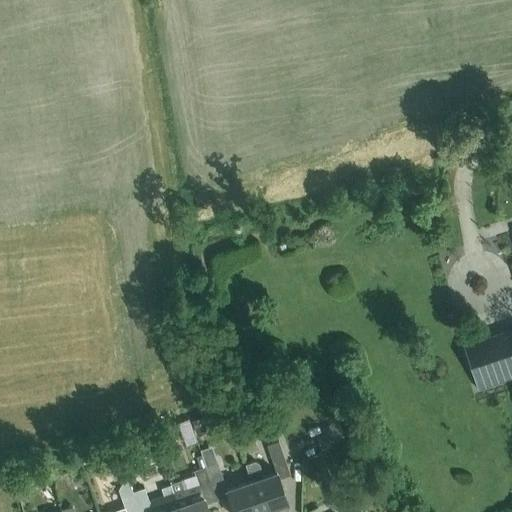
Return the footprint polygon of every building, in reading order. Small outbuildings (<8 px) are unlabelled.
[(511,326),(464,343),(479,389),(511,377),(511,326)] [(320,450),(345,442),(338,421),(321,427),(322,433),(315,435),(320,450)] [(250,480),(261,511),(272,507),(273,510),(285,506),(284,503),(286,502),(278,479),(290,474),(278,440),(266,445),(275,471),(263,476),(258,463),(253,460),(244,464),(250,480)] [(256,511),(261,511),(250,480),(226,488),(217,462),(205,466),(216,500),(228,496),(233,511),(256,511)] [(208,511),(205,504),(216,500),(205,466),(193,470),(198,483),(183,488),(181,481),(170,484),(173,491),(179,511),(208,511)] [(139,511),(133,492),(128,479),(122,481),(117,488),(124,508),(110,511),(139,511)] [(179,511),(173,491),(170,484),(161,488),(163,495),(148,500),(144,488),(133,492),(139,511),(179,511)] [(372,486),(365,489),(342,499),(348,511),(361,511),(359,505),(370,500),(378,498),(372,486)]
